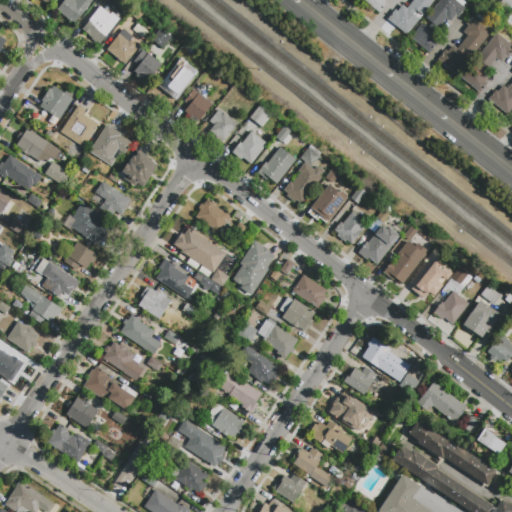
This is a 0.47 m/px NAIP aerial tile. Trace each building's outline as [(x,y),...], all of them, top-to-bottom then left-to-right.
[(93,0),(74,25),(56,11),(65,0),(71,0),(74,2),(75,0),(93,0)] [(380,12),(364,0),(384,0),(384,1),(387,3),(380,12)] [(406,35),(387,20),(395,10),(397,12),(402,5),(407,9),(413,0),(434,0),(422,15),(415,10),(412,15),(419,20),(406,35)] [(429,53),(411,38),(422,23),(428,28),(431,23),(426,19),(441,0),(453,0),(465,9),(457,18),(455,16),(450,22),(445,19),(435,32),(440,36),(434,43),(436,45),(429,53)] [(511,0),(511,10),(510,13),(499,4),(501,0),(511,0)] [(457,50),(468,36),(463,33),(468,26),(466,24),(473,15),(492,30),(472,56),(466,51),(462,55),(469,60),(457,75),(442,62),(442,63),(438,60),(445,51),(447,53),(453,46),(457,50)] [(100,44),(82,31),(93,17),(100,22),(102,21),(103,21),(104,20),(110,25),(108,28),(110,30),(100,44)] [(132,30),(138,23),(148,31),(142,38),(132,30)] [(122,29),(133,37),(130,41),(138,46),(124,64),(106,51),(122,29)] [(160,29),(172,38),(163,50),(151,40),(160,29)] [(496,34),(511,46),(511,52),(508,58),(506,56),(501,62),(496,59),(485,72),(490,76),(485,82),(487,84),(480,93),(461,78),(473,63),(479,68),(482,64),(476,59),(496,34)] [(139,65),(134,61),(143,50),(161,64),(148,81),(146,79),(144,81),(136,76),(138,74),(134,71),(139,65)] [(157,96),(151,91),(168,70),(186,84),(171,104),(164,98),(165,97),(160,92),(157,96)] [(511,108),(507,115),(488,100),(495,90),(497,92),(503,86),(507,89),(511,83),(511,108)] [(55,124),(46,119),(50,114),(47,113),(46,114),(38,109),(42,102),(40,101),(48,88),(51,90),(53,85),(73,98),(59,120),(58,119),(55,124)] [(195,123),(189,119),(191,117),(184,111),(188,106),(183,102),(193,90),(194,91),(211,105),(196,124),(195,123)] [(83,148),(60,134),(77,106),(86,111),(83,115),(98,124),(83,148)] [(262,128),(250,119),(259,106),(271,116),(262,128)] [(218,110),(236,124),(221,143),(215,138),(216,136),(209,131),(213,125),(209,121),(218,110)] [(120,136),(132,143),(124,154),(123,153),(117,161),(116,160),(111,167),(89,152),(107,125),(121,134),(120,136)] [(290,133),(289,135),(293,138),(287,145),(282,142),(282,143),(275,137),(283,127),(290,133)] [(60,150),(53,160),(50,158),(46,164),(42,161),(41,163),(29,156),(21,151),(22,149),(17,146),(21,140),(17,137),(21,132),(23,133),(27,128),(60,150)] [(251,131),(266,143),(251,163),(243,157),(241,159),(232,152),(240,142),(241,143),(251,131)] [(279,147),(295,160),(276,184),(270,180),(267,183),(255,174),(264,162),(266,164),(279,147)] [(319,156),(311,167),(300,159),(308,148),(319,156)] [(133,156),(134,157),(138,152),(151,164),(152,166),(153,168),(152,171),(146,184),(145,186),(143,187),(140,187),(120,174),(133,156)] [(72,161),(67,169),(56,162),(61,154),(72,161)] [(6,179),(0,175),(0,165),(2,162),(5,164),(10,156),(41,176),(35,186),(34,185),(30,191),(7,177),(6,179)] [(69,173),(62,184),(45,174),(52,162),(69,173)] [(344,175),(336,186),(325,178),(334,167),(344,175)] [(317,184),(301,204),(296,200),(294,202),(286,195),(287,193),(283,190),(290,182),(292,184),(302,172),(317,184)] [(94,194),(102,182),(130,200),(129,201),(131,202),(127,209),(126,208),(121,216),(113,210),(110,214),(99,206),(103,200),(94,194)] [(342,204),(326,224),(319,218),(317,220),(307,212),(311,208),(311,207),(328,185),(345,198),(341,203),(342,204)] [(0,187),(13,196),(0,215),(0,187)] [(358,204),(350,199),(359,188),(366,193),(358,204)] [(38,209),(26,201),(31,194),(43,201),(38,209)] [(194,218),(196,215),(200,210),(198,209),(200,205),(202,206),(207,199),(216,205),(214,207),(229,217),(218,233),(197,220),(194,218)] [(80,204),(114,225),(103,242),(98,239),(94,244),(74,232),(74,231),(63,224),(68,216),(71,219),(80,204)] [(374,233),(368,227),(383,207),(390,213),(374,233)] [(367,224),(351,244),(346,241),(344,243),(336,236),(337,234),(333,231),(340,223),(342,224),(351,212),(367,224)] [(25,229),(20,236),(9,228),(14,221),(25,229)] [(239,239),(232,235),(239,224),(246,228),(239,239)] [(399,236),(376,264),(368,258),(365,260),(356,253),(365,243),(366,244),(381,226),(385,230),(388,227),(399,236)] [(410,242),(403,237),(411,226),(418,231),(410,242)] [(212,274),(179,252),(181,250),(172,244),(180,233),(183,234),(187,228),(225,254),(212,274)] [(37,229),(44,233),(39,241),(32,237),(37,229)] [(239,264),(250,246),(252,247),(256,241),(271,251),(270,253),(275,256),(266,270),(267,271),(252,296),(240,289),(242,285),(240,284),(239,284),(238,285),(236,284),(235,283),(234,282),(234,280),(232,279),(241,265),(239,264)] [(401,284),(393,277),(391,280),(382,273),(390,263),(391,264),(401,252),(399,251),(407,241),(413,246),(416,243),(427,252),(401,284)] [(11,259),(7,266),(0,261),(0,242),(17,254),(13,260),(11,259)] [(99,258),(94,266),(92,265),(88,271),(81,267),(78,273),(66,265),(78,245),(99,258)] [(433,264),(426,258),(435,248),(441,254),(433,264)] [(42,258),(79,282),(74,290),(73,290),(68,297),(62,292),(58,297),(42,287),(47,278),(34,270),(42,258)] [(156,279),(162,271),(158,268),(165,259),(176,266),(175,268),(189,278),(177,294),(156,279)] [(294,264),(287,276),(280,271),(287,260),(294,264)] [(19,265),(16,272),(11,269),(14,262),(19,265)] [(472,278),(471,280),(460,294),(458,293),(456,295),(468,304),(452,325),(444,319),(443,321),(433,313),(442,302),(443,304),(452,292),(449,290),(447,293),(442,290),(450,281),(460,268),(472,278)] [(189,275),(192,270),(221,289),(217,296),(199,285),(200,283),(189,275)] [(210,280),(216,270),(228,277),(221,288),(210,280)] [(274,271),(280,274),(276,281),(270,277),(274,271)] [(417,284),(426,272),(442,285),(426,305),(421,301),(420,303),(411,296),(413,294),(408,291),(415,283),(417,284)] [(303,275),(327,290),(324,294),(327,296),(319,309),(293,292),(303,275)] [(500,296),(493,305),(480,295),(488,286),(500,296)] [(62,310),(52,324),(44,319),(41,325),(28,317),(36,305),(20,294),(25,287),(62,310)] [(155,291),(171,302),(159,320),(138,306),(142,300),(139,298),(147,287),(155,292),(155,291)] [(314,322),(307,332),(303,330),(303,331),(299,329),(298,329),(281,318),(284,314),(279,310),(288,298),(293,301),(294,299),(314,313),(310,320),(314,322)] [(0,300),(9,307),(4,315),(0,312),(0,300)] [(24,306),(20,311),(12,306),(16,301),(24,306)] [(479,301),(499,315),(487,333),(485,332),(481,338),(462,325),(479,301)] [(270,309),(266,315),(255,308),(260,302),(270,309)] [(198,311),(192,320),(181,313),(187,304),(198,311)] [(153,332),(150,336),(161,343),(153,354),(143,347),(142,349),(119,333),(124,325),(122,323),(125,319),(128,321),(132,314),(141,320),(139,322),(153,332)] [(285,359),(277,354),(278,352),(264,342),(268,337),(259,331),(266,321),(273,326),(274,325),(297,341),(292,348),(295,350),(292,354),(289,352),(285,359)] [(7,339),(19,322),(26,326),(26,325),(34,331),(33,332),(39,336),(35,342),(37,343),(33,348),(32,347),(28,353),(7,339)] [(249,341),(237,333),(244,323),(256,331),(249,341)] [(176,345),(164,338),(168,331),(180,338),(176,345)] [(511,346),(511,356),(507,362),(503,359),(500,363),(497,360),(495,363),(489,358),(491,356),(487,353),(501,335),(511,343),(509,344),(511,346)] [(379,371),(367,363),(371,358),(364,353),(369,347),(367,345),(372,338),(392,351),(379,371)] [(134,355),(131,360),(138,365),(137,366),(142,369),(134,381),(102,359),(106,353),(103,352),(107,346),(109,348),(113,342),(119,346),(120,344),(128,350),(127,350),(134,355)] [(279,376),(276,381),(272,379),(269,385),(263,381),(262,383),(254,378),(255,377),(247,372),(253,364),(240,355),(246,346),(279,368),(276,374),(279,376)] [(12,357),(23,365),(17,374),(15,373),(9,381),(0,374),(0,350),(12,358),(12,357)] [(151,358),(162,366),(158,373),(146,365),(151,358)] [(236,365),(232,372),(221,365),(225,358),(236,365)] [(258,406),(252,415),(240,408),(241,406),(227,397),(228,395),(218,388),(221,384),(215,381),(216,379),(209,375),(215,366),(227,374),(228,373),(261,394),(255,404),(258,406)] [(137,394),(124,413),(107,401),(106,403),(83,387),(89,378),(87,377),(92,370),(93,371),(96,367),(106,374),(105,376),(121,386),(122,384),(137,394)] [(343,382),(348,374),(350,375),(354,368),(361,373),(364,368),(377,376),(364,396),(343,382)] [(418,381),(410,394),(399,387),(406,374),(418,381)] [(443,385),(449,389),(447,391),(464,405),(457,414),(443,403),(438,410),(430,404),(426,410),(416,403),(433,382),(441,388),(443,385)] [(214,399),(203,392),(208,385),(219,392),(214,399)] [(373,412),(373,413),(373,415),(363,429),(362,428),(361,430),(360,431),(359,430),(358,430),(357,431),(356,432),(354,432),(328,415),(328,414),(328,413),(332,408),(330,407),(336,398),(338,399),(341,393),(354,402),(355,400),(373,412)] [(98,411),(86,429),(65,415),(68,410),(65,408),(69,402),(72,404),(76,398),(82,402),(83,401),(91,406),(98,411)] [(243,430),(240,435),(237,433),(233,439),(211,426),(214,422),(207,418),(216,404),(244,422),(240,428),(243,430)] [(127,419),(123,426),(112,418),(116,412),(127,419)] [(478,421),(470,435),(463,430),(471,417),(478,421)] [(461,433),(453,443),(434,428),(442,418),(461,433)] [(495,472),(486,487),(443,458),(441,461),(417,444),(418,442),(408,435),(418,420),(495,472)] [(351,439),(342,454),(330,446),(328,449),(310,438),(313,434),(309,432),(314,424),(317,426),(319,422),(324,426),(328,421),(341,430),(340,432),(351,439)] [(91,443),(78,463),(47,443),(52,435),(50,434),(53,429),(55,430),(59,424),(68,430),(67,432),(73,437),(76,433),(91,443)] [(505,444),(498,455),(476,441),(484,429),(495,436),(494,437),(505,444)] [(179,453),(167,446),(178,431),(180,434),(183,440),(184,445),(179,453)] [(203,433),(204,431),(208,434),(209,434),(209,435),(208,437),(223,447),(224,448),(225,450),(224,452),(221,457),(224,459),(219,465),(217,464),(216,465),(215,466),(214,466),(212,466),(211,465),(212,462),(212,461),(211,461),(209,463),(208,463),(207,463),(206,462),(206,461),(207,460),(193,450),(193,449),(193,447),(193,446),(194,445),(195,444),(197,444),(203,433)] [(111,460),(93,449),(98,442),(108,448),(106,450),(114,455),(111,460)] [(118,490),(112,485),(140,444),(151,451),(129,483),(125,480),(118,490)] [(511,507),(511,511),(469,511),(391,460),(400,446),(410,453),(412,451),(436,467),(435,469),(495,509),(501,500),(511,507)] [(292,458),(297,451),(299,452),(301,449),(308,453),(312,448),(323,456),(317,465),(335,476),(327,488),(292,465),(295,460),(292,458)] [(186,460),(208,474),(204,481),(208,484),(201,495),(192,489),(189,489),(186,488),(183,486),(183,485),(182,483),(174,478),(186,460)] [(77,466),(85,471),(82,474),(75,470),(77,466)] [(146,474),(158,481),(153,488),(141,481),(146,474)] [(294,475),(307,483),(294,503),(273,490),(278,482),(279,482),(284,476),(290,480),(294,475)] [(430,511),(378,511),(377,511),(402,475),(419,486),(411,499),(430,511)] [(14,511),(4,505),(19,482),(55,505),(49,511),(39,511),(38,511),(37,511),(14,511)] [(151,511),(144,507),(155,490),(177,505),(178,502),(190,510),(188,511),(151,511)] [(271,502),(286,511),(259,511),(264,505),(268,507),(271,502)]
